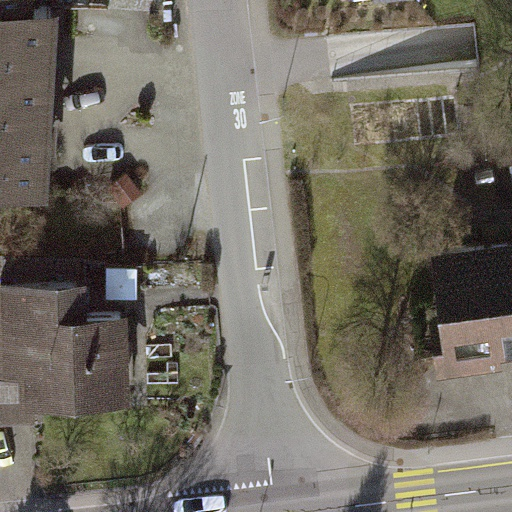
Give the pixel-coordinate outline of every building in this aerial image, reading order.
[(33,8),(0,5),(0,61),(59,66),(63,10),(33,8)] [(0,61),(0,122),(54,126),(59,66),(0,61)] [(54,126),(0,122),(0,194),(50,197),(54,126)] [(130,172),(108,187),(123,208),(145,193),(130,172)] [(511,241),(439,252),(448,310),(435,312),(443,372),(509,362),(508,354),(511,353),(511,241)] [(90,283),(2,285),(4,365),(0,365),(0,423),(49,422),(49,406),(134,404),(131,313),(90,314),(90,283)]
